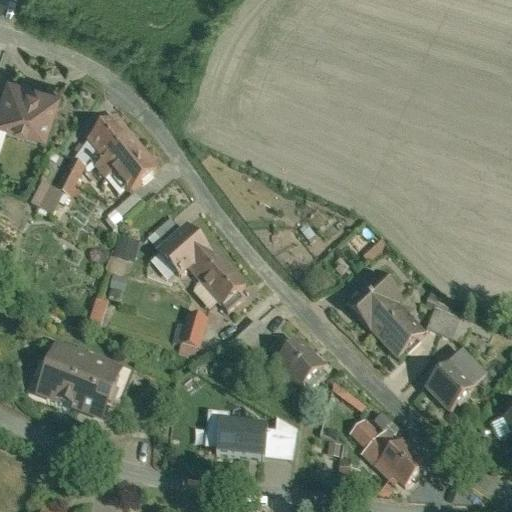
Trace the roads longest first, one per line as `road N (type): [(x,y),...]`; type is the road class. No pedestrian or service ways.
road 1 (residential): [(0,33),(120,83),(298,308),(511,504)]
road 2 (residential): [(372,511),(150,483),(0,418)]
